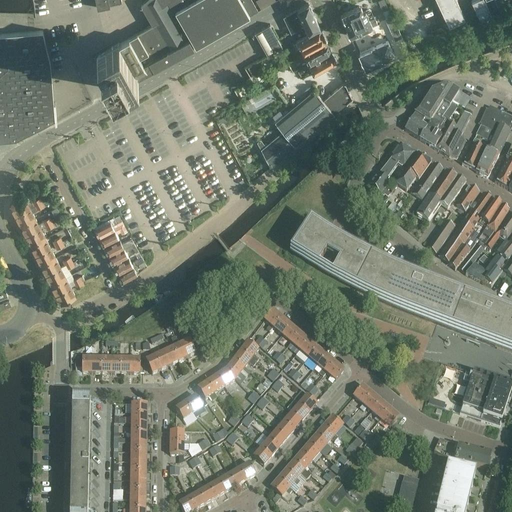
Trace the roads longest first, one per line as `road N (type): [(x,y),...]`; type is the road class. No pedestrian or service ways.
road 1 (unclassified): [(117,293),(239,203),(364,90)]
road 2 (unclassified): [(39,141),(295,0)]
road 3 (unclassified): [(384,126),(353,197),(447,278),(511,307)]
road 4 (residential): [(360,369),(270,299),(214,365),(160,393)]
road 5 (residential): [(244,496),(360,369)]
road 6 (residential): [(117,293),(39,141)]
road 7 (residential): [(507,449),(412,414),(360,369)]
road 8 (residential): [(384,126),(412,97),(455,73),(511,88)]
road 9 (residential): [(56,511),(60,391)]
